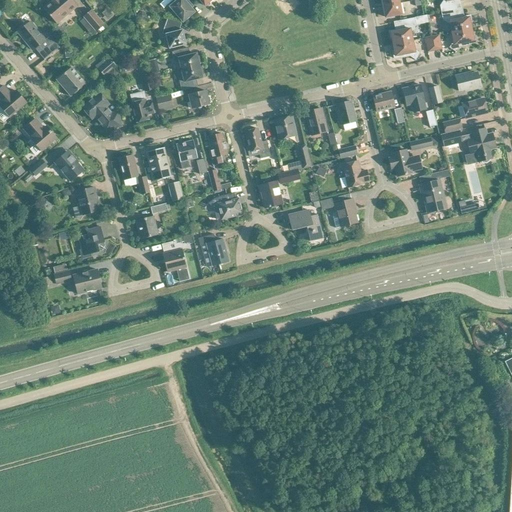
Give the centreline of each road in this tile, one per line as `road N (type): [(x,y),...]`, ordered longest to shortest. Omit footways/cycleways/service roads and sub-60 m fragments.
road 1 (unclassified): [(0,405),(432,290),(458,287),(511,303)]
road 2 (secondary): [(511,247),(356,278),(213,325)]
road 3 (secondary): [(213,325),(511,262)]
road 4 (secondary): [(21,377),(213,325)]
road 5 (track): [(258,511),(219,438),(194,351)]
road 6 (residential): [(102,148),(0,38)]
road 7 (residential): [(360,84),(229,117)]
road 8 (residential): [(229,117),(102,148)]
road 9 (residential): [(229,117),(207,37),(237,0)]
road 10 (residential): [(503,49),(381,79)]
